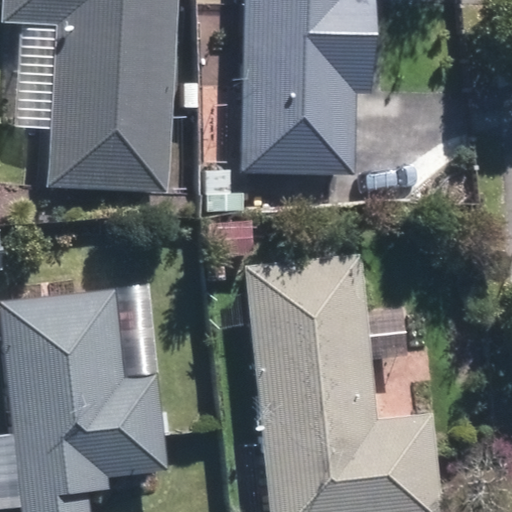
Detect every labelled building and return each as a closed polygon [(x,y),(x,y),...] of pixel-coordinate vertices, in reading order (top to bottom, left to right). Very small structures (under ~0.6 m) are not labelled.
[(169,0),(0,0),(0,27),(41,29),(35,182),(162,187),(169,0)] [(235,0),(229,171),(348,175),(350,115),(405,116),(406,89),(368,88),(371,0),(235,0)] [(197,281),(219,279),(217,259),(244,256),(241,218),(192,222),(197,281)] [(366,397),(361,358),(394,355),(387,298),(355,302),(350,256),(234,269),(261,511),(424,511),(412,406),(411,392),(366,397)] [(118,379),(114,347),(140,343),(137,315),(111,318),(107,290),(0,302),(0,369),(16,511),(82,511),(81,501),(101,498),(100,486),(156,479),(144,376),(118,379)]
